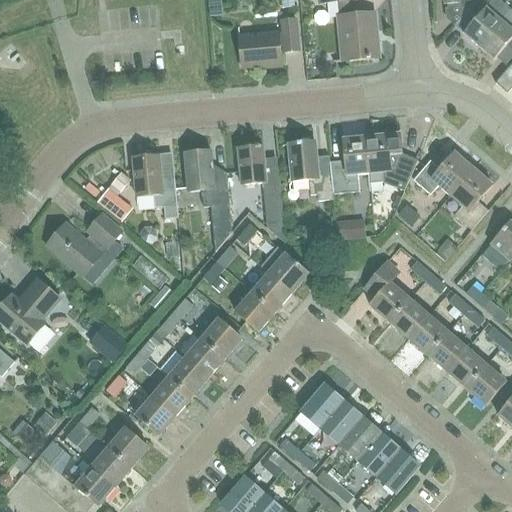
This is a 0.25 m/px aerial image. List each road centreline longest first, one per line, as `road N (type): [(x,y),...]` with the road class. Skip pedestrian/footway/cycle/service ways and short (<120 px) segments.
road 1 (residential): [(92,127),(417,91)]
road 2 (residential): [(323,334),(301,336),(170,490),(168,511)]
road 3 (residential): [(484,471),(323,334)]
road 4 (residential): [(92,127),(54,0)]
